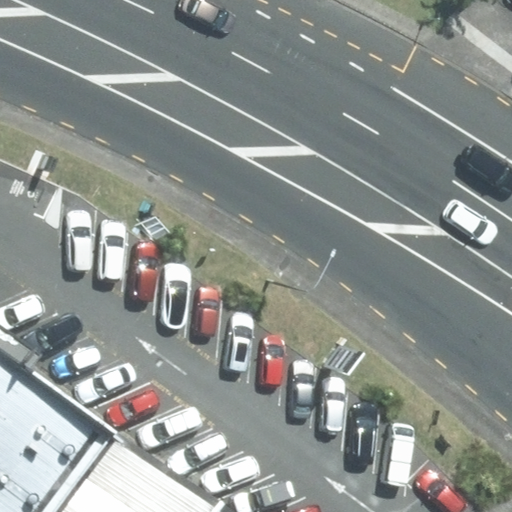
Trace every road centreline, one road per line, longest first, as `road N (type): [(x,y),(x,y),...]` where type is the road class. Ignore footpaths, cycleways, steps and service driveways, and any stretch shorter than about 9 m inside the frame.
road 1 (secondary): [(289,138),(0,12)]
road 2 (secondary): [(511,348),(289,138)]
road 3 (secondary): [(289,138),(511,264)]
road 4 (secondary): [(289,138),(511,183)]
